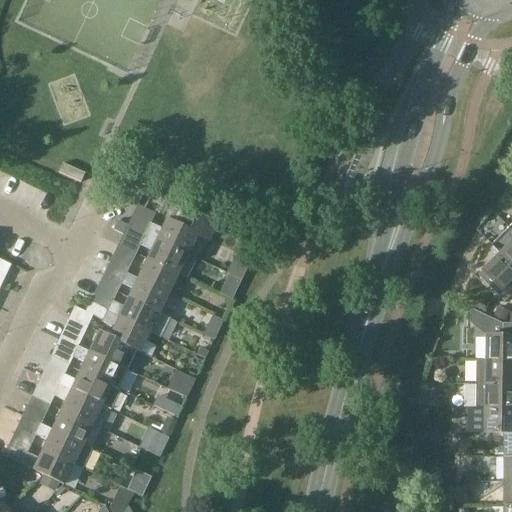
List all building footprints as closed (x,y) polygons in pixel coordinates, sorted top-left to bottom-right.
[(63,164),(59,174),(81,183),(85,174),(63,164)] [(127,226),(188,255),(197,236),(208,241),(215,226),(177,207),(170,221),(166,220),(161,230),(149,224),(149,225),(132,217),(127,226)] [(123,235),(127,226),(118,222),(114,231),(123,235)] [(147,259),(179,274),(188,255),(127,226),(123,235),(140,243),(140,244),(152,250),(147,259)] [(493,246),(493,247),(511,266),(511,230),(511,229),(493,246)] [(511,266),(493,247),(491,249),(499,257),(484,272),(509,298),(511,294),(511,266)] [(113,256),(109,264),(127,273),(131,265),(113,256)] [(138,278),(170,293),(179,274),(147,259),(138,278)] [(128,298),(160,313),(170,293),(138,278),(127,273),(109,264),(104,274),(122,283),(122,285),(132,290),(128,298)] [(223,288),(220,294),(232,300),(235,294),(223,288)] [(94,295),(90,304),(151,333),(161,338),(171,319),(160,313),(128,298),(124,307),(113,302),(112,304),(94,295)] [(136,351),(141,353),(151,333),(90,304),(86,313),(103,321),(102,323),(114,329),(109,337),(109,338),(136,351)] [(499,309),(494,320),(505,325),(510,314),(499,309)] [(213,340),(214,341),(220,329),(218,329),(209,324),(204,335),(213,340)] [(488,337),(487,359),(487,362),(511,362),(511,325),(505,325),(504,337),(488,337)] [(65,330),(60,339),(78,347),(83,339),(65,330)] [(122,364),(128,367),(136,351),(109,338),(109,337),(98,332),(89,352),(121,368),(122,364)] [(80,372),(118,390),(128,367),(122,364),(121,368),(89,352),(78,347),(60,339),(56,348),(73,356),(72,358),(84,363),(80,372)] [(200,349),(197,355),(205,359),(208,352),(200,349)] [(479,359),(479,385),(511,385),(511,362),(487,362),(487,359),(479,359)] [(42,378),(60,386),(110,411),(120,391),(118,390),(80,372),(75,381),(64,376),(63,377),(46,369),(42,378)] [(61,411),(92,427),(101,431),(110,411),(60,386),(42,378),(37,387),(54,395),(53,397),(65,402),(61,411)] [(478,413),(486,413),(486,410),(511,410),(511,385),(479,385),(478,413)] [(27,408),(23,417),(41,426),(45,417),(27,408)] [(486,435),(506,435),(511,434),(511,410),(486,410),(486,413),(486,435)] [(61,411),(52,431),(83,446),(92,427),(61,411)] [(41,425),(41,426),(23,417),(18,426),(36,434),(35,436),(46,442),(42,450),(74,466),(83,469),(92,450),(83,446),(52,431),(52,430),(41,425)] [(160,434),(169,439),(177,423),(167,419),(160,434)] [(74,466),(42,450),(38,459),(26,453),(25,456),(8,447),(4,457),(44,476),(59,483),(64,486),(74,466)] [(19,469),(13,463),(7,468),(10,471),(16,472),(19,469)] [(44,476),(40,485),(55,492),(59,483),(44,476)] [(131,484),(128,490),(134,493),(142,497),(145,490),(131,484)] [(62,487),(54,495),(57,498),(65,490),(62,487)] [(458,505),(469,505),(469,497),(459,497),(458,505)]
